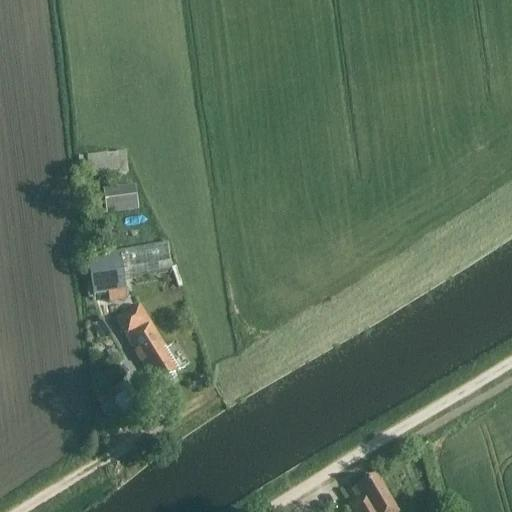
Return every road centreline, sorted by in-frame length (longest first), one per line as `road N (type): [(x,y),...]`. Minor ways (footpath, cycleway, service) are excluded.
road 1 (track): [(249,511),(511,351)]
road 2 (track): [(198,395),(19,511)]
